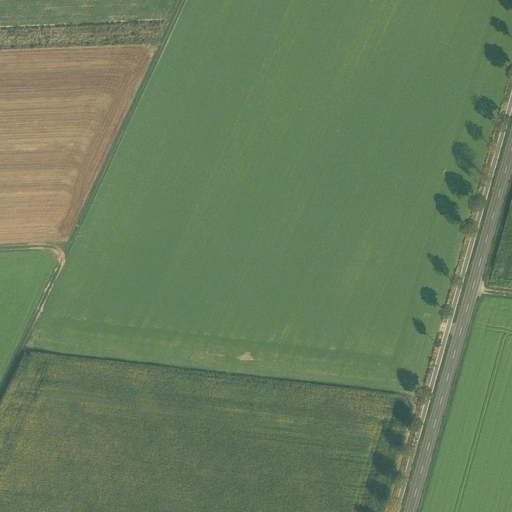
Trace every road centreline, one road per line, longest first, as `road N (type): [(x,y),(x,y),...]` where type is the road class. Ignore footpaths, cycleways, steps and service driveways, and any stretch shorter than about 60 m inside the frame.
road 1 (secondary): [(409,511),(511,154)]
road 2 (track): [(181,0),(67,246)]
road 3 (track): [(67,246),(0,392)]
